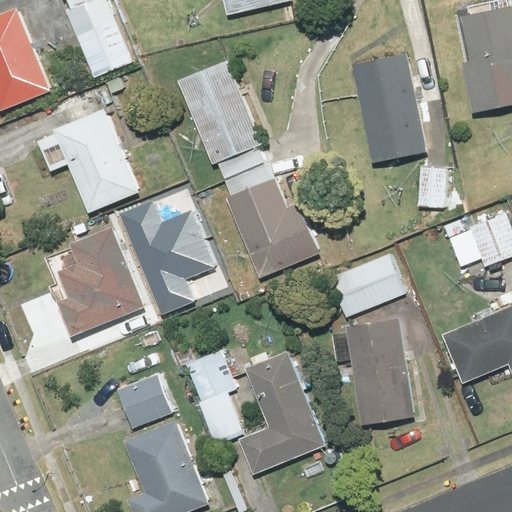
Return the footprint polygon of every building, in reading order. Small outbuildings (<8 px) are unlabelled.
[(134,65),(107,0),(67,0),(72,10),(64,13),(92,82),(134,65)] [(230,0),(234,15),(300,0),(230,0)] [(511,103),(511,5),(467,15),(476,61),(468,63),(478,111),(511,103)] [(26,8),(0,18),(0,93),(7,111),(59,90),(26,8)] [(433,150),(413,53),(359,64),(379,161),(433,150)] [(234,62),(185,82),(220,166),(269,146),(234,62)] [(113,111),(63,131),(95,213),(146,193),(113,111)] [(453,166),(421,164),(418,208),(450,210),(453,166)] [(284,178),(233,199),(266,279),(328,254),(307,202),(296,207),(284,178)] [(156,209),(124,221),(164,321),(194,310),(187,293),(219,280),(194,219),(165,231),(156,209)] [(465,220),(446,226),(461,266),(480,259),(483,266),(511,255),(511,225),(509,216),(469,231),(465,220)] [(152,308),(119,228),(79,245),(86,262),(66,271),(77,297),(65,303),(79,337),(152,308)] [(394,254),(334,280),(350,316),(409,291),(394,254)] [(511,306),(449,333),(470,383),(511,365),(511,306)] [(420,416),(406,318),(350,326),(365,424),(420,416)] [(226,347),(183,364),(215,443),(257,426),(226,347)] [(331,444),(294,351),(251,368),(275,429),(246,440),(259,473),(331,444)] [(159,374),(118,389),(133,429),(174,413),(159,374)] [(195,511),(216,504),(182,420),(132,440),(152,491),(133,499),(138,511),(195,511)]
